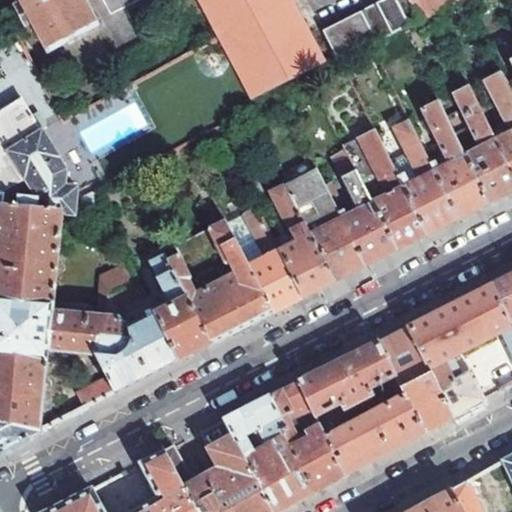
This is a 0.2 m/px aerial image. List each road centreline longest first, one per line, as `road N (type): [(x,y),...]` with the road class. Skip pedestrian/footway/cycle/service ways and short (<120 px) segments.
road 1 (residential): [(511,232),(16,483),(15,511)]
road 2 (residential): [(346,511),(511,421)]
